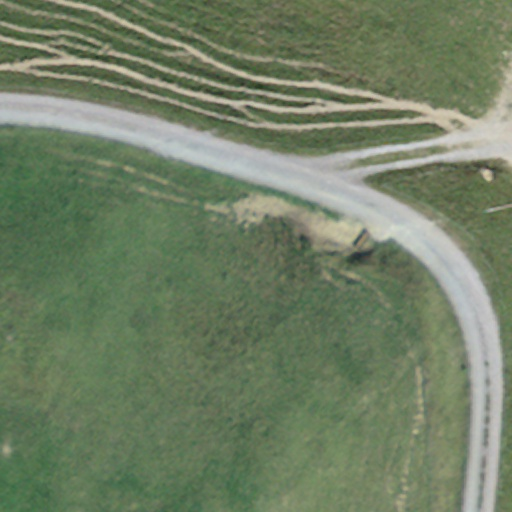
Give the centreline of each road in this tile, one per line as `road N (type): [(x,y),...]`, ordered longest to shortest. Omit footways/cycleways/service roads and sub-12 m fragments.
road 1 (track): [(0,106),(81,111),(180,140),(373,207),(446,257),(474,309),(487,361),(478,511)]
road 2 (track): [(511,140),(283,176)]
